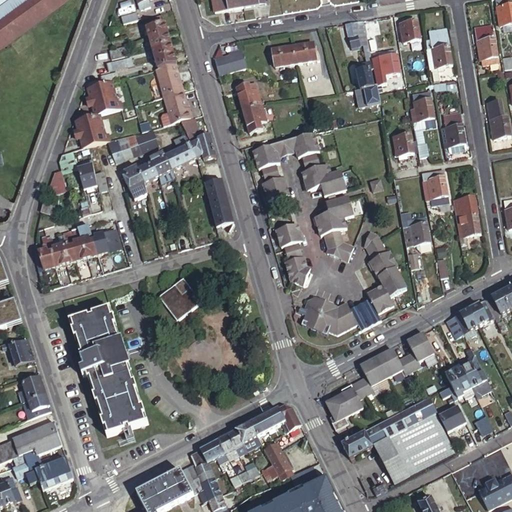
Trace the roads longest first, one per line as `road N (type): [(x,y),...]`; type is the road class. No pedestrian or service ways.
road 1 (residential): [(447,0),(194,40)]
road 2 (residential): [(99,0),(17,237)]
road 3 (residential): [(297,388),(504,280)]
road 4 (residential): [(93,497),(297,388)]
road 5 (tertiary): [(251,241),(194,40)]
road 6 (residential): [(27,305),(93,497)]
road 7 (residential): [(511,435),(365,511)]
road 8 (residential): [(456,0),(482,160)]
road 9 (tertiary): [(297,388),(251,241)]
road 10 (tertiary): [(356,511),(297,388)]
road 11 (residential): [(482,160),(504,280)]
